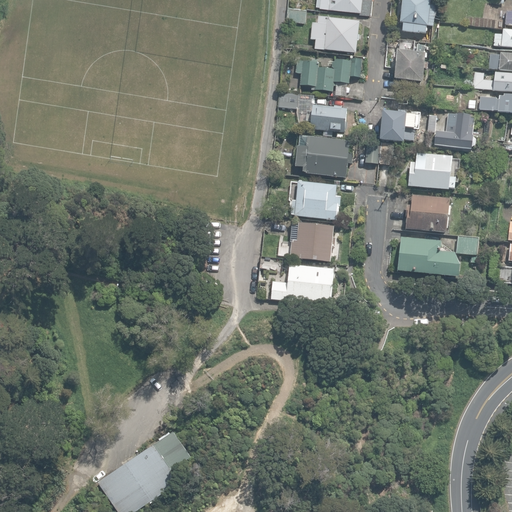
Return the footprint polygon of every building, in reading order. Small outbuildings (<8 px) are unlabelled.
[(359,15),(371,16),(372,0),(321,0),(320,8),(360,12),(359,15)] [(403,32),(420,34),(420,33),(427,34),(428,26),(434,27),(436,7),(431,6),(431,0),(403,0),(402,12),(401,24),(404,24),(403,32)] [(287,21),(306,23),(308,10),(289,8),(287,21)] [(316,50),(356,54),(360,22),(319,17),(318,24),(313,23),(311,40),(317,40),(316,50)] [(505,35),(498,34),(496,46),(511,47),(511,29),(506,29),(505,35)] [(396,80),(423,82),(424,69),(428,69),(429,64),(428,64),(428,63),(425,63),(427,47),(418,46),(418,49),(415,48),(415,42),(401,41),(400,51),(398,51),(396,80)] [(511,54),(498,53),(495,70),(511,71),(511,54)] [(336,96),(346,97),(348,84),(350,84),(351,76),(361,78),(363,60),(351,59),(351,62),(336,60),(335,62),(333,62),(332,68),(335,68),(335,70),(320,68),(320,63),(298,61),(297,74),(302,74),(301,86),(312,87),(312,90),(334,93),(334,87),(337,87),(336,96)] [(511,73),(489,71),(486,90),(511,92),(511,73)] [(278,108),(299,110),(301,95),(280,92),(278,108)] [(511,96),(502,96),(500,113),(511,114),(511,96)] [(311,130),(344,134),(347,109),(342,109),(342,107),(335,106),(334,108),(314,105),(311,130)] [(381,141),(405,143),(405,140),(414,141),(415,129),(416,116),(407,115),(407,114),(384,112),(381,141)] [(433,145),(471,150),(473,148),(476,147),(477,141),(473,137),(476,118),(449,114),(446,132),(436,131),(433,145)] [(428,132),(435,133),(436,117),(429,116),(428,132)] [(349,153),(350,142),(308,137),(307,147),(298,146),(296,167),(302,168),(302,172),(305,173),(305,175),(346,180),(348,164),(352,164),(354,154),(349,153)] [(367,161),(379,162),(381,144),(369,143),(367,161)] [(380,165),(391,166),(393,145),(382,144),(380,165)] [(409,187),(449,191),(449,189),(455,190),(456,178),(451,178),(453,158),(417,154),(416,163),(411,162),(409,187)] [(295,217),(337,221),(338,206),(341,207),(342,198),(336,197),(337,187),(299,183),(298,202),(293,201),(292,215),(295,215),(295,217)] [(406,229),(447,234),(451,199),(413,195),(412,206),(407,205),(406,217),(407,217),(408,217),(406,229)] [(291,258),(331,262),(332,249),(332,248),(336,249),(337,239),(333,239),(335,227),(300,223),(299,225),(293,224),(291,242),(292,242),(291,258)] [(398,272),(459,278),(460,265),(455,253),(441,252),(442,242),(401,238),(398,272)] [(480,240),(459,238),(457,255),(477,258),(480,240)] [(294,299),(331,303),(335,270),(289,265),(287,283),(273,281),(270,301),(293,303),(294,299)] [(99,483),(118,511),(136,511),(180,483),(172,470),(191,458),(175,433),(99,483)]
